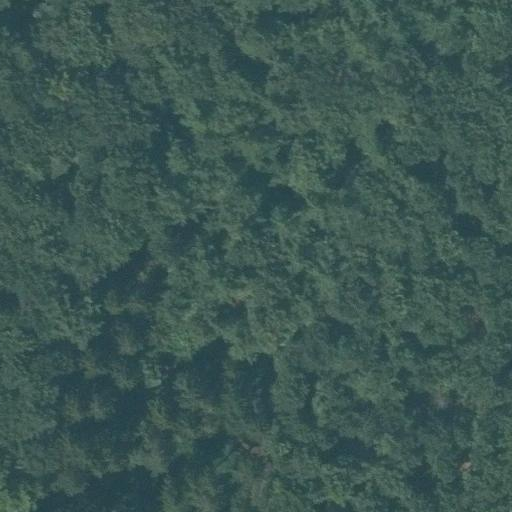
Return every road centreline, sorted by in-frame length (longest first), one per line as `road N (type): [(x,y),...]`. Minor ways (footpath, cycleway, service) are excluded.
road 1 (track): [(199,0),(0,485)]
road 2 (track): [(10,460),(127,511)]
